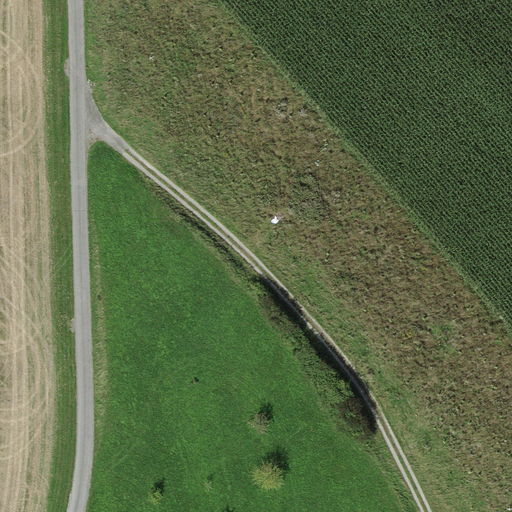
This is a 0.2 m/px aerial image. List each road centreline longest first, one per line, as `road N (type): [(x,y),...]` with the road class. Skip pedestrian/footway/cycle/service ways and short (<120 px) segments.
road 1 (track): [(426,511),(360,384),(307,318),(235,244),(81,115)]
road 2 (unclassified): [(78,0),(83,455),(76,511)]
